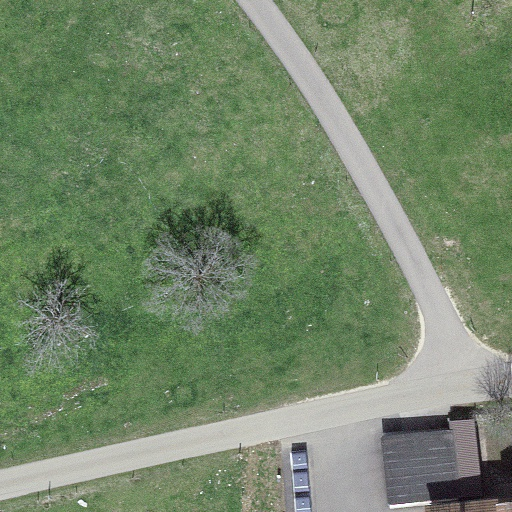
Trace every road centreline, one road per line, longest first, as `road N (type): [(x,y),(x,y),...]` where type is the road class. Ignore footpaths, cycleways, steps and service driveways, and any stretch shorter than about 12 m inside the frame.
road 1 (unclassified): [(511,371),(0,475)]
road 2 (track): [(456,378),(408,222),(260,0)]
